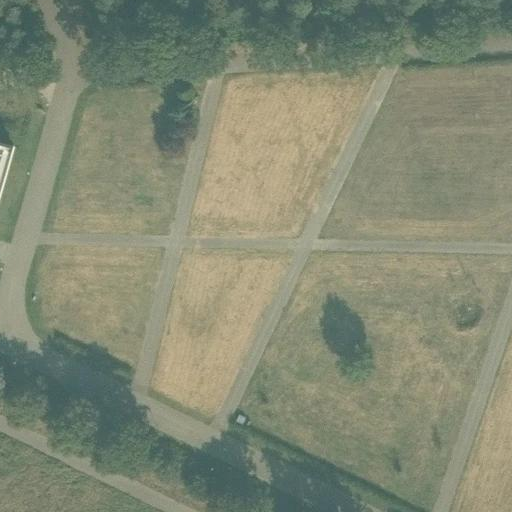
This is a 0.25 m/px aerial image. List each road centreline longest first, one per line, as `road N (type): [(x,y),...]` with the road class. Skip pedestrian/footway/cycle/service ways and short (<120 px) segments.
road 1 (unclassified): [(511,43),(77,70)]
road 2 (unclassified): [(356,511),(1,336)]
road 3 (unclassified): [(77,70),(1,336)]
road 4 (unclassified): [(177,511),(0,425)]
